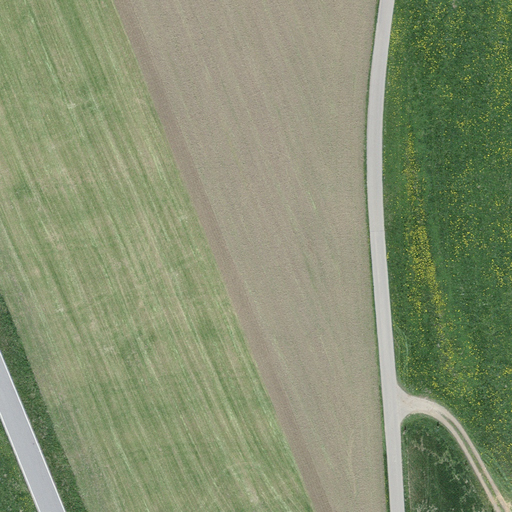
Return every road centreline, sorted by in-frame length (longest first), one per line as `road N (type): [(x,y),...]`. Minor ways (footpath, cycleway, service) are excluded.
road 1 (unclassified): [(389,0),(377,94),(376,229),(396,511)]
road 2 (track): [(391,403),(432,409),(457,425),(505,511)]
road 3 (tertiary): [(53,511),(0,382)]
